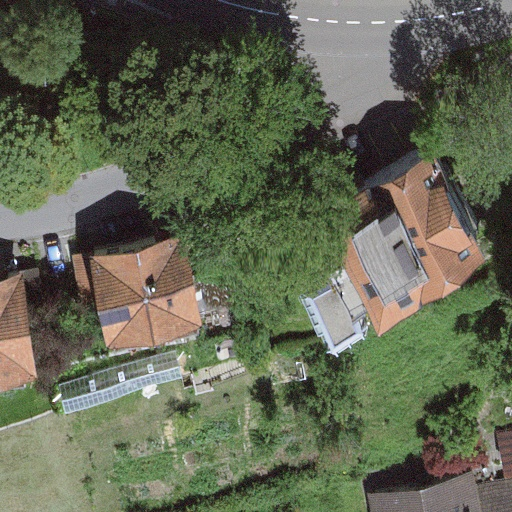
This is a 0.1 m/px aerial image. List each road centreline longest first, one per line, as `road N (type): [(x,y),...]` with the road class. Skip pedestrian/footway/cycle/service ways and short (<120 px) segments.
road 1 (residential): [(0,210),(242,137),(343,26)]
road 2 (tertiary): [(343,26),(416,23),(511,2)]
road 3 (tertiary): [(218,0),(343,26)]
